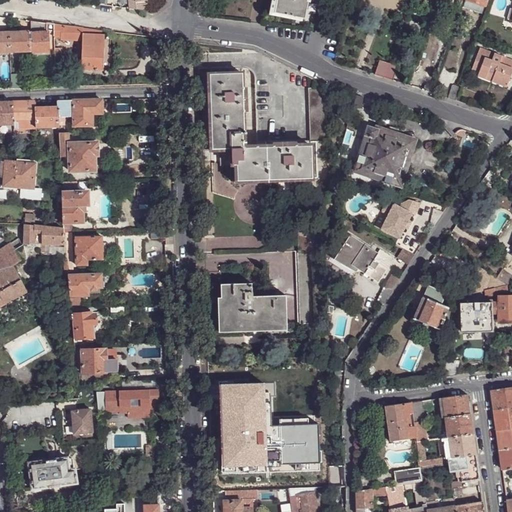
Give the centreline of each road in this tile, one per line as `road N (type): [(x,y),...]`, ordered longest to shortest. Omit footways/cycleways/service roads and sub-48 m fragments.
road 1 (residential): [(179,91),(193,511)]
road 2 (residential): [(177,27),(259,38),(330,71),(508,131)]
road 3 (residential): [(508,131),(351,363),(348,399)]
road 4 (residential): [(0,96),(179,91)]
road 5 (residential): [(0,6),(177,27)]
road 6 (residential): [(348,399),(477,384)]
road 7 (residential): [(477,384),(497,511)]
